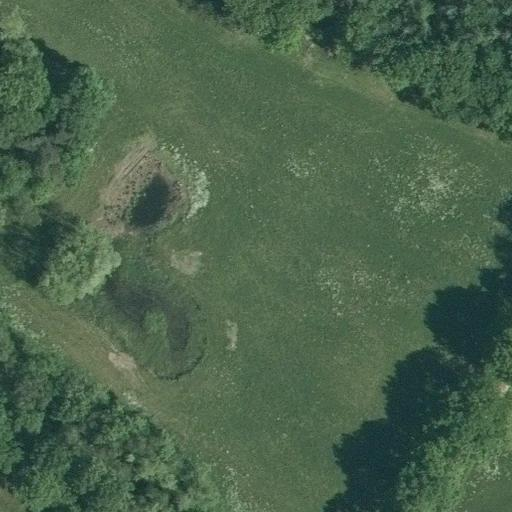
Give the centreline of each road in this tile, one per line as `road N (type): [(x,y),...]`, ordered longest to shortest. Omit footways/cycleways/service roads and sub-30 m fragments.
road 1 (track): [(418,511),(511,370)]
road 2 (track): [(124,511),(0,420)]
